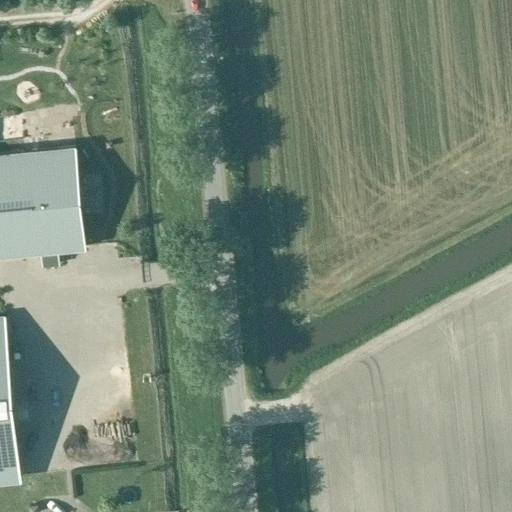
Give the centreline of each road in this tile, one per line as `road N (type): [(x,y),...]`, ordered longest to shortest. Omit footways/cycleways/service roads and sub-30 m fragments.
road 1 (unclassified): [(246,511),(197,0)]
road 2 (track): [(223,270),(49,287),(0,275)]
